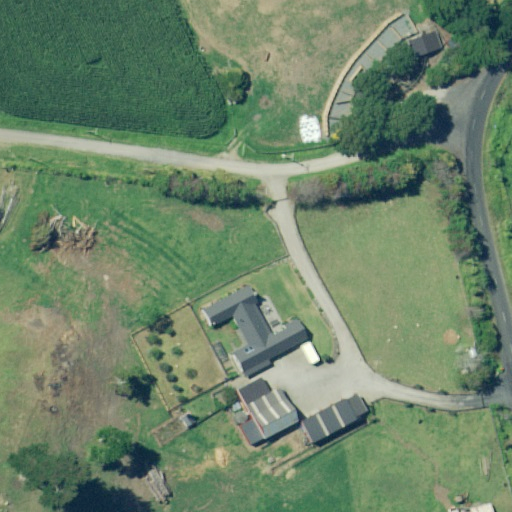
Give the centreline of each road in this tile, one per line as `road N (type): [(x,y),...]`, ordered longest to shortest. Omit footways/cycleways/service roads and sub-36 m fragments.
road 1 (unclassified): [(0,155),(201,172),(301,167),(441,129),(474,135)]
road 2 (unclassified): [(474,135),(480,222),(511,358)]
